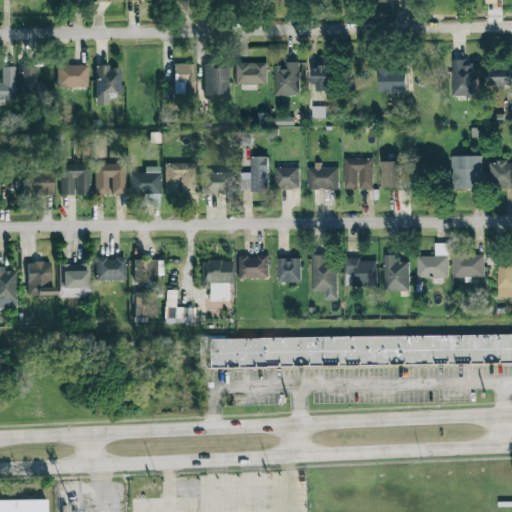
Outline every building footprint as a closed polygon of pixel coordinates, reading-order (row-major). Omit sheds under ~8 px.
[(477,98),(477,64),(465,63),(465,60),(453,60),(452,97),(477,98)] [(235,63),(236,85),(267,84),(266,62),(235,63)] [(204,96),(229,95),(228,67),(212,68),(212,63),(204,63),(204,96)] [(88,86),(88,64),(56,65),(57,87),(88,86)] [(195,64),(174,64),(174,95),(195,94),(195,64)] [(299,64),(274,64),(275,96),(299,96),(299,64)] [(38,65),(21,65),(22,100),(52,99),(52,82),(38,83),(38,65)] [(120,98),(120,67),(108,68),(108,65),(95,65),(96,105),(108,105),(108,98),(120,98)] [(0,98),(15,99),(15,66),(1,66),(2,82),(0,81),(0,98)] [(333,66),(313,66),(314,92),(334,91),(333,66)] [(511,86),(511,68),(485,67),(485,85),(511,86)] [(378,93),(406,92),(405,68),(378,68),(378,93)] [(312,118),(334,119),(335,107),(312,106),(312,118)] [(481,156),(451,157),(451,189),(482,189),(481,156)] [(268,157),(251,157),(251,173),(241,174),(242,192),(269,191),(268,157)] [(372,189),(373,159),(344,158),(344,189),(372,189)] [(401,188),(401,161),(382,162),(382,188),(401,188)] [(511,162),(489,162),(488,188),(511,188),(511,162)] [(95,194),(110,194),(125,193),(124,163),(94,164),(95,194)] [(194,163),(165,163),(164,193),(193,194),(194,163)] [(60,195),(75,195),(75,194),(89,194),(88,164),(59,164),(60,195)] [(145,173),(129,172),(129,194),(160,194),(160,166),(145,166),(145,173)] [(338,166),(308,167),(308,190),(339,189),(338,166)] [(300,168),(275,167),(275,189),(299,189),(300,168)] [(228,172),(201,171),(200,193),(227,194),(228,172)] [(53,172),(21,173),(22,196),(53,195),(53,172)] [(448,244),(435,244),(435,257),(416,256),(416,278),(448,279),(448,244)] [(383,256),(384,292),(409,292),(409,262),(397,262),(397,255),(383,256)] [(484,277),(484,255),(451,256),(452,278),(484,277)] [(268,256),(238,256),(238,278),(268,278),(268,256)] [(312,292),(325,292),(325,300),(337,300),(336,256),(312,256),(312,292)] [(95,257),(95,279),(125,280),(126,257),(95,257)] [(278,283),(301,282),(300,258),(277,259),(278,283)] [(133,282),(157,282),(156,274),(162,274),(162,259),(133,260),(133,282)] [(201,288),(209,288),(209,301),(228,301),(228,283),(233,283),(233,260),(201,260),(201,288)] [(376,260),(346,260),(345,286),(376,287),(376,260)] [(28,295),(52,295),(51,261),(27,262),(28,295)] [(511,297),(511,261),(498,262),(498,297),(511,297)] [(59,264),(59,297),(89,297),(88,264),(59,264)] [(4,267),(0,266),(0,307),(15,307),(16,271),(4,271),(4,267)] [(134,317),(157,317),(156,292),(134,292),(134,317)] [(511,364),(208,367),(208,338),(511,334),(511,364)] [(199,362),(208,362),(207,337),(198,337),(199,362)] [(0,511),(0,500),(46,500),(46,511),(0,511)]
